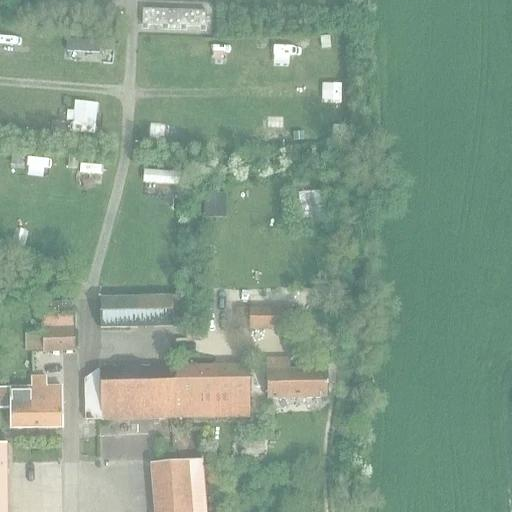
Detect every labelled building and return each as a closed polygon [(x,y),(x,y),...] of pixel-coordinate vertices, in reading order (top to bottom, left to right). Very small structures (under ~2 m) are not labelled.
[(142,10),(141,26),(205,28),(206,12),(142,10)] [(102,329),(172,327),(171,296),(101,298),(102,329)] [(292,319),(301,319),(301,306),(250,308),(251,331),(292,329),(292,319)] [(41,330),(42,354),(74,352),(73,329),(41,330)] [(268,398),(329,396),(328,369),(290,370),(289,359),(267,360),(268,398)] [(82,420),(251,417),(250,366),(101,368),(81,376),(82,420)] [(31,388),(2,389),(0,389),(0,409),(13,410),(14,429),(63,427),(62,387),(46,388),(46,378),(31,379),(31,388)] [(0,511),(8,511),(7,444),(0,443),(0,511)] [(206,511),(203,461),(153,465),(155,511),(206,511)]
